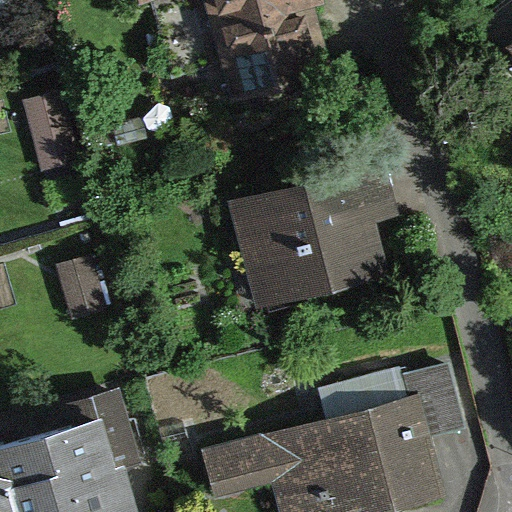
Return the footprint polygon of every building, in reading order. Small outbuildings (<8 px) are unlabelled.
[(302,0),(144,0),(146,6),(170,0),(208,0),(234,104),(323,82),(302,0)] [(54,98),(28,105),(46,176),(72,169),(54,98)] [(385,179),(256,205),(278,316),(407,290),(385,179)] [(94,265),(66,271),(76,319),(104,314),(94,265)] [(330,433),(225,455),(235,500),(291,488),(295,511),(413,511),(456,503),(425,359),(319,381),(330,433)] [(19,487),(0,491),(0,511),(135,511),(116,426),(10,449),(19,487)]
